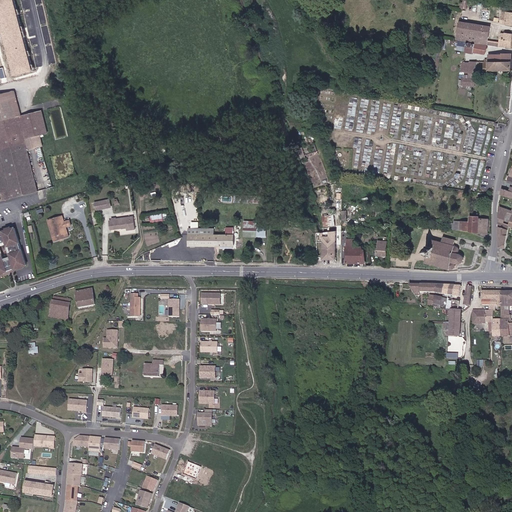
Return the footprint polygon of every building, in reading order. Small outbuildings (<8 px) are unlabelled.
[(11,0),(0,0),(0,32),(11,76),(30,72),(11,0)] [(505,24),(511,25),(511,9),(503,8),(500,23),(506,24),(505,24)] [(460,40),(459,41),(458,49),(466,51),(468,43),(468,42),(511,49),(511,41),(511,33),(505,33),(505,34),(501,33),(500,43),(488,41),(490,26),(477,24),(476,35),(470,34),(471,23),(460,21),(457,40),(460,40)] [(466,51),(485,54),(486,46),(468,43),(466,51)] [(484,71),(511,70),(511,62),(489,62),(484,62),(484,71)] [(462,85),(475,86),(475,84),(475,79),(462,78),(462,85)] [(0,199),(37,190),(22,137),(33,134),(36,145),(40,144),(37,133),(45,131),(39,109),(18,115),(11,90),(0,93),(0,199)] [(511,191),(509,190),(502,188),(501,195),(511,198),(511,191)] [(96,203),(97,210),(108,208),(107,200),(96,203)] [(511,209),(499,205),(499,229),(500,247),(506,248),(510,225),(504,223),(508,212),(511,213),(511,209)] [(323,216),(324,226),(335,225),(335,214),(323,216)] [(448,229),(469,231),(478,233),(488,234),(489,219),(479,219),(479,217),(470,216),(470,222),(454,221),(454,223),(452,223),(452,224),(449,224),(448,229)] [(61,223),(59,217),(48,220),(55,240),(69,236),(66,226),(71,225),(70,220),(64,222),(61,223)] [(116,219),(116,221),(110,222),(111,229),(128,227),(128,229),(136,228),(134,217),(116,219)] [(15,227),(1,231),(4,242),(7,241),(13,256),(9,258),(13,269),(27,264),(15,227)] [(215,228),(190,228),(190,246),(233,246),(234,235),(227,235),(215,235),(215,228)] [(245,228),(244,236),(257,237),(257,229),(245,228)] [(267,228),(257,228),(257,229),(257,237),(266,237),(267,228)] [(336,230),(324,232),(324,250),(324,257),(329,257),(329,258),(336,259),(336,230)] [(383,237),(378,236),(377,255),(386,256),(387,241),(383,240),(383,237)] [(442,242),(431,239),(430,246),(427,246),(425,255),(427,256),(426,263),(448,269),(452,270),(454,269),(455,268),(456,266),(455,263),(459,264),(461,263),(463,262),(464,260),(464,258),(463,256),(461,254),(458,253),(459,252),(459,250),(459,248),(458,247),(457,246),(458,240),(444,237),(442,242)] [(355,247),(355,243),(355,239),(347,239),(346,263),(364,263),(363,250),(361,246),(355,247)] [(0,272),(9,270),(6,259),(2,260),(0,252),(0,243),(1,243),(0,241),(0,272)] [(421,285),(410,284),(416,295),(420,295),(420,292),(421,285)] [(445,285),(437,285),(436,292),(444,294),(445,285)] [(472,286),(467,286),(464,302),(464,304),(469,305),(470,302),(471,294),(472,286)] [(96,305),(93,289),(76,292),(78,308),(96,305)] [(502,306),(502,291),(483,291),(483,304),(497,305),(497,306),(502,306)] [(502,318),(501,336),(511,336),(510,324),(510,320),(509,306),(511,306),(511,291),(502,291),(502,306),(502,318)] [(221,294),(203,293),(203,304),(221,304),(221,294)] [(132,316),(141,316),(141,298),(139,298),(139,294),(132,294),(132,316)] [(423,295),(422,302),(429,304),(429,307),(434,307),(434,304),(436,296),(431,295),(423,295)] [(436,296),(434,304),(442,305),(442,302),(442,301),(443,298),(436,296)] [(68,320),(71,300),(54,297),(51,314),(49,313),(48,316),(68,320)] [(180,299),(170,299),(170,317),(180,317),(180,299)] [(452,309),(459,310),(460,302),(453,301),(453,303),(452,309)] [(452,309),(451,322),(461,322),(461,316),(461,310),(459,310),(452,309)] [(487,323),(487,311),(474,311),(474,324),(483,324),(489,324),(489,323),(487,323)] [(501,336),(502,318),(500,318),(500,319),(494,319),(494,311),(487,311),(487,323),(489,323),(489,324),(489,331),(493,331),(494,336),(501,336)] [(217,320),(203,319),(203,331),(217,331),(217,320)] [(451,322),(450,335),(460,336),(461,322),(451,322)] [(118,348),(119,331),(108,331),(108,339),(104,338),(104,343),(108,343),(108,348),(118,348)] [(30,353),(39,353),(39,346),(37,346),(37,342),(30,342),(30,353)] [(219,343),(202,342),(202,353),(219,353),(219,343)] [(114,360),(103,359),(102,377),(113,377),(114,360)] [(156,377),(156,378),(161,379),(162,367),(166,367),(166,363),(155,363),(155,366),(147,366),(146,378),(151,378),(152,377),(156,377)] [(216,367),(201,367),(201,379),(216,379),(216,367)] [(92,382),(93,369),(83,370),(83,374),(79,374),(79,382),(92,382)] [(216,391),(201,391),(202,404),(216,404),(216,391)] [(87,414),(88,401),(70,399),(69,410),(76,411),(77,410),(78,410),(78,411),(83,412),(83,413),(87,414)] [(178,406),(163,405),(163,416),(178,416),(178,406)] [(121,408),(104,407),(103,416),(120,418),(121,408)] [(149,419),(150,409),(135,408),(134,418),(149,419)] [(214,410),(207,410),(207,414),(200,413),(199,426),(214,426),(214,410)] [(50,449),(55,449),(56,437),(36,436),(35,446),(50,448),(50,449)] [(91,437),(80,436),(75,440),(74,446),(90,447),(91,437)] [(102,438),(91,437),(90,447),(89,451),(100,452),(102,438)] [(34,440),(21,438),(20,449),(13,448),(11,458),(24,459),(25,449),(33,450),(34,440)] [(121,440),(106,438),(105,449),(120,450),(121,440)] [(146,442),(133,441),(132,451),(145,453),(146,442)] [(171,450),(156,444),(152,454),(167,460),(171,450)] [(82,476),(83,464),(69,463),(68,475),(81,476),(82,476)] [(56,476),(57,469),(29,466),(28,473),(56,476)] [(17,474),(0,471),(0,481),(15,485),(17,474)] [(81,476),(68,475),(68,486),(79,487),(80,487),(81,476)] [(158,481),(148,476),(144,488),(154,492),(158,481)] [(52,497),(54,487),(53,487),(54,483),(46,482),(46,484),(27,481),(27,483),(26,482),(25,493),(26,493),(33,494),(38,495),(52,497)] [(77,502),(79,487),(68,486),(66,501),(77,502)] [(153,494),(141,491),(136,505),(148,509),(153,494)] [(75,511),(78,502),(77,502),(66,501),(66,506),(64,511),(75,511)] [(187,511),(190,507),(180,503),(176,511),(169,511),(168,511),(187,511)]
